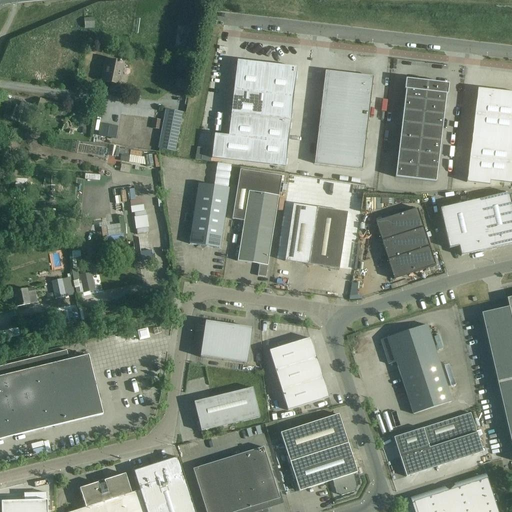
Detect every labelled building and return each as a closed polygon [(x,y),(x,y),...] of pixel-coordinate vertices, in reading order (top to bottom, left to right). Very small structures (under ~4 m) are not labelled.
[(91,14),(91,24),(100,24),(100,15),(91,14)] [(114,92),(121,93),(123,82),(120,81),(123,64),(107,61),(104,75),(103,75),(101,82),(115,85),(114,92)] [(214,135),(211,159),(285,168),(285,166),(286,160),(289,130),(290,124),(290,120),(291,114),(295,80),(296,72),(297,68),(237,61),(236,65),(235,73),(232,107),(231,113),(230,117),(230,123),(228,137),(214,135)] [(349,75),(325,72),(323,91),(321,109),(318,128),(316,146),(314,165),(338,167),(362,170),(364,152),(366,133),(369,115),(371,96),(373,78),(349,75)] [(395,178),(435,183),(447,86),(406,81),(395,178)] [(477,90),(466,183),(489,186),(490,182),(511,184),(511,93),(480,90),(477,90)] [(19,108),(18,108),(8,105),(3,118),(18,124),(23,112),(35,117),(37,110),(44,112),(44,111),(51,113),(54,105),(40,99),(37,108),(21,102),(19,108)] [(158,149),(175,152),(183,112),(166,109),(158,149)] [(101,125),(99,136),(115,139),(117,128),(101,125)] [(153,160),(153,150),(138,149),(137,159),(153,160)] [(244,222),(239,252),(237,262),(259,265),(257,277),(265,278),(282,177),(240,171),(232,220),(244,222)] [(189,245),(206,247),(220,249),(229,189),(198,184),(189,245)] [(511,244),(511,208),(509,194),(479,201),(490,250),(511,244)] [(490,250),(479,201),(440,210),(449,249),(459,247),(461,257),(490,250)] [(293,205),(286,252),(284,262),(339,270),(347,213),(293,205)] [(417,209),(382,221),(375,223),(394,280),(436,266),(417,209)] [(109,223),(99,224),(99,228),(101,228),(102,237),(106,236),(106,241),(123,239),(123,237),(126,237),(124,217),(119,217),(121,235),(108,236),(107,227),(109,227),(109,223)] [(151,251),(140,252),(141,262),(154,260),(154,255),(152,255),(151,251)] [(83,294),(94,291),(91,274),(79,276),(83,294)] [(71,277),(51,282),(55,299),(75,295),(74,291),(72,281),(71,277)] [(27,290),(23,291),(13,293),(16,308),(30,305),(37,303),(34,289),(27,290)] [(511,323),(511,325),(485,332),(511,448),(511,297),(506,299),(511,323)] [(252,329),(205,322),(200,358),(247,365),(252,329)] [(451,402),(427,326),(390,338),(381,341),(388,365),(396,363),(413,415),(451,402)] [(310,339),(269,352),(275,372),(316,359),(310,339)] [(0,440),(103,415),(88,356),(69,361),(66,351),(0,367),(0,440)] [(322,379),(316,359),(275,372),(281,392),(322,379)] [(328,399),(322,379),(281,392),(287,411),(328,399)] [(252,389),(194,403),(201,432),(259,418),(252,389)] [(393,439),(400,458),(406,478),(483,453),(470,414),(393,439)] [(280,434),(299,492),(332,481),(336,494),(341,496),(354,492),(357,487),(353,475),(357,473),(338,415),(280,434)] [(268,511),(266,505),(264,506),(264,504),(279,499),(263,448),(193,470),(205,511),(268,511)] [(194,511),(177,458),(133,472),(139,491),(145,511),(194,511)] [(412,498),(416,511),(497,511),(486,474),(412,498)] [(73,511),(145,511),(139,491),(131,494),(125,475),(104,481),(104,483),(98,485),(97,483),(79,489),(85,508),(73,511)] [(47,511),(47,493),(35,494),(30,494),(29,494),(28,494),(24,494),(24,502),(1,503),(1,511),(47,511)]
